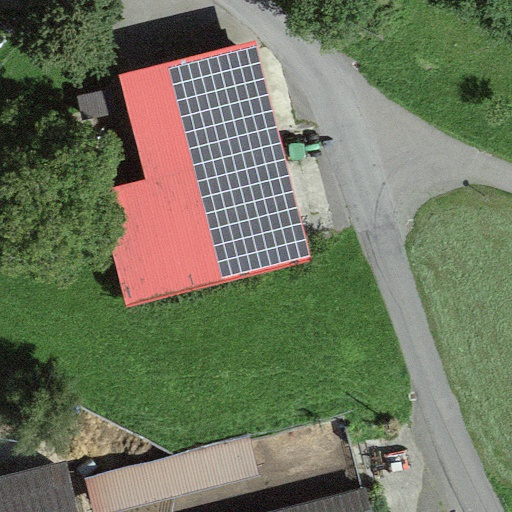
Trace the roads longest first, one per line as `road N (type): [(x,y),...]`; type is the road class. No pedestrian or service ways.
road 1 (unclassified): [(235,0),(297,53),(349,147),(384,260),(484,511)]
road 2 (track): [(511,182),(473,167),(349,147)]
